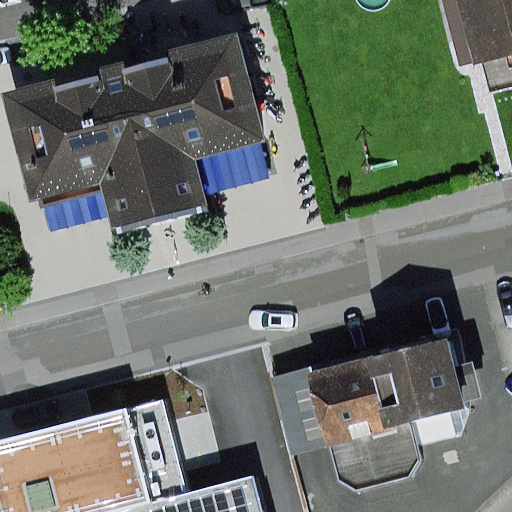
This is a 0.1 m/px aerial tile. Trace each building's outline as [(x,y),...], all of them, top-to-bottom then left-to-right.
[(511,0),(442,0),(459,68),(504,58),(508,71),(511,69),(511,0)] [(236,35),(3,98),(32,206),(99,188),(111,233),(218,205),(205,159),(266,143),(236,35)] [(445,342),(315,374),(333,446),(342,482),(355,492),(406,481),(421,461),(418,448),(461,439),(465,411),(463,402),(479,398),(471,363),(451,367),(445,342)] [(333,446),(315,374),(314,367),(271,378),(292,457),(333,446)] [(162,399),(0,440),(0,511),(82,511),(184,486),(162,399)] [(184,486),(82,511),(266,511),(256,469),(184,486)]
